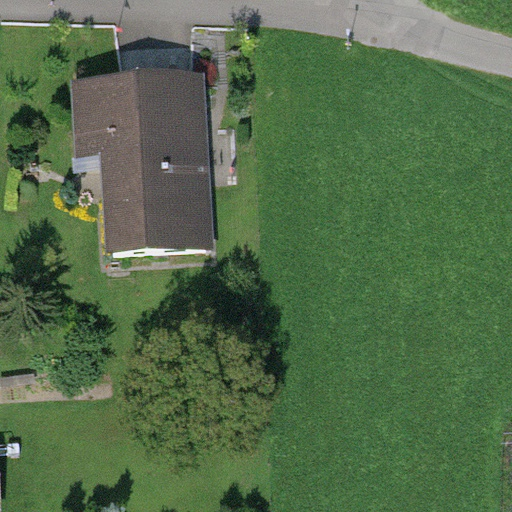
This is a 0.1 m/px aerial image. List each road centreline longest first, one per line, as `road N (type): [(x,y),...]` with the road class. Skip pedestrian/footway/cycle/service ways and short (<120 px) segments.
road 1 (residential): [(0,8),(332,23)]
road 2 (residential): [(332,23),(511,62)]
